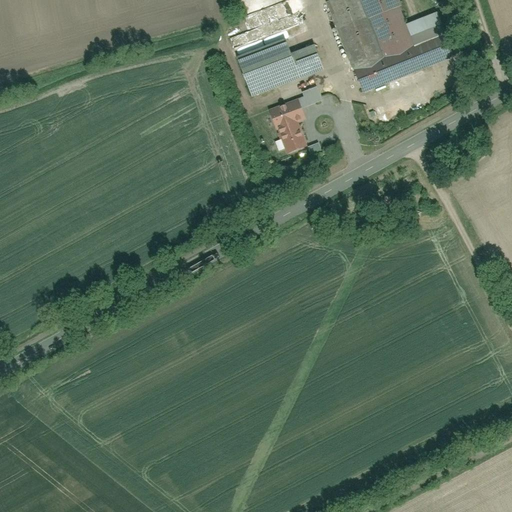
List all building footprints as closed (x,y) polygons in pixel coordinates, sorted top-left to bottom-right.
[(395,0),(336,0),(328,3),(363,95),(455,61),(438,16),(406,28),(395,0)] [(285,42),(235,61),(250,101),(324,74),(315,49),(291,58),(285,42)] [(300,99),(266,112),(284,159),(308,150),(297,124),(303,122),(300,113),(321,105),(315,88),(299,94),(300,99)] [(385,122),(420,107),(415,96),(422,94),(420,89),(378,106),(385,122)] [(319,143),(308,146),(310,155),(322,151),(319,143)]
